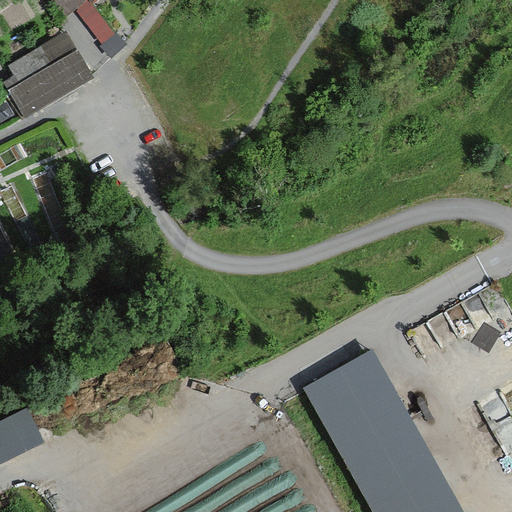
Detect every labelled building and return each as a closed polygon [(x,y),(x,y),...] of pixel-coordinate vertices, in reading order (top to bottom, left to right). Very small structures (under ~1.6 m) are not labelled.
[(51,0),(66,19),(76,11),(89,1),(92,6),(99,0),(51,0)] [(115,36),(92,6),(89,1),(76,11),(103,46),(115,36)] [(94,78),(67,32),(9,65),(15,76),(4,83),(25,118),(94,78)] [(127,46),(116,34),(115,36),(103,46),(102,47),(112,59),(127,46)] [(0,124),(13,118),(4,103),(0,105),(0,124)] [(463,511),(378,353),(306,392),(370,511),(463,511)] [(29,410),(0,424),(0,466),(46,444),(29,410)]
